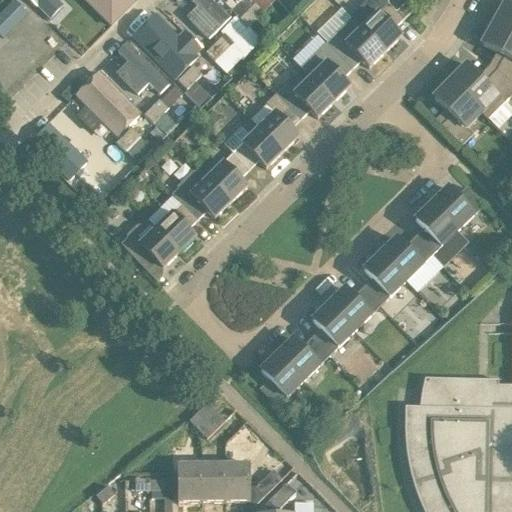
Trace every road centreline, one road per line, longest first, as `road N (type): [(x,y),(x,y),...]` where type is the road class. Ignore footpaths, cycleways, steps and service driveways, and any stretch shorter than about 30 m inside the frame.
road 1 (residential): [(383,99),(445,162),(245,356),(185,296),(333,151)]
road 2 (residential): [(342,511),(0,156)]
road 3 (residential): [(0,152),(149,0)]
road 4 (residential): [(383,99),(465,0)]
